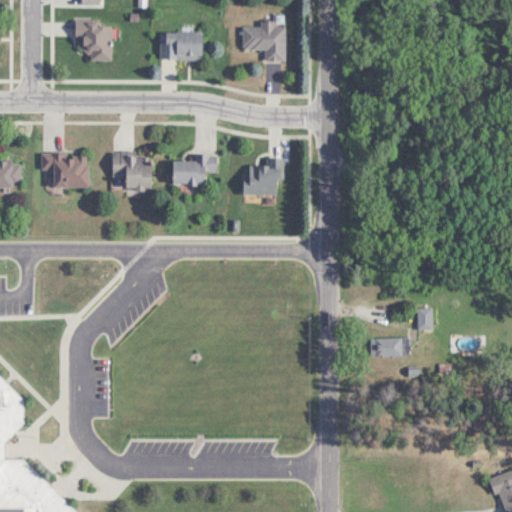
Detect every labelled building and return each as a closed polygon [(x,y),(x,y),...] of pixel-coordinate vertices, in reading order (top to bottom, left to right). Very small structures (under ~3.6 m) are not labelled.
[(89,60),(111,60),(112,19),(77,19),(77,52),(90,52),(89,60)] [(265,61),(286,61),(286,22),(261,22),(261,26),(244,26),(243,48),(265,49),(265,61)] [(160,59),(202,59),(202,33),(160,33),(160,59)] [(89,153),(42,153),(42,170),(53,170),(53,186),(88,187),(89,153)] [(113,177),(125,177),(125,190),(151,190),(151,153),(113,153),(113,177)] [(172,184),(205,184),(205,170),(217,170),(217,154),(195,154),(195,160),(172,160),(172,184)] [(0,186),(21,187),(21,156),(0,155),(0,186)] [(243,193),(278,193),(278,179),(284,179),(284,157),(267,157),(267,165),(243,165),(243,193)] [(433,328),(433,306),(418,306),(418,328),(433,328)] [(371,337),(371,355),(409,355),(409,337),(371,337)] [(0,511),(78,511),(23,458),(4,458),(4,441),(23,422),(23,399),(0,376),(0,511)] [(511,511),(511,468),(491,476),(503,511),(511,511)]
